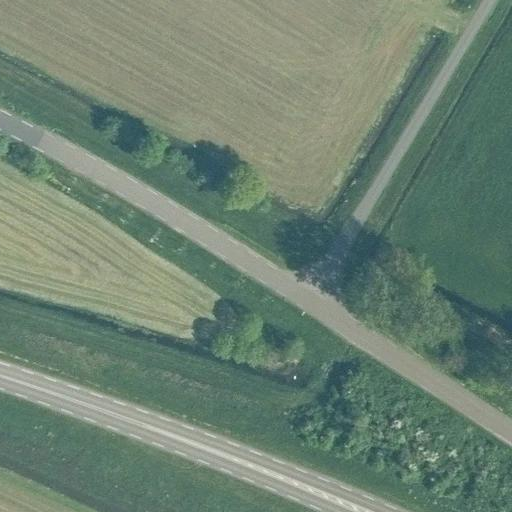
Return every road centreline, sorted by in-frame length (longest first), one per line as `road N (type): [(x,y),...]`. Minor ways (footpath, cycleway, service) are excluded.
road 1 (unclassified): [(317,307),(0,129)]
road 2 (unclassified): [(317,307),(495,0)]
road 3 (secondary): [(261,469),(0,375)]
road 4 (unclassified): [(511,434),(317,307)]
road 5 (secondary): [(388,511),(283,469),(261,469)]
